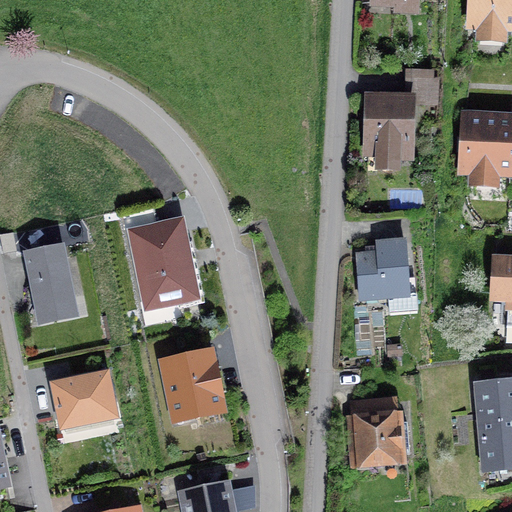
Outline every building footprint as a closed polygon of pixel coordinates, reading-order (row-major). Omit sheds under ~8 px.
[(395,4),(395,10),(415,11),(415,0),(373,0),(373,3),(395,4)] [(511,0),(471,0),(470,28),(468,30),(476,30),(476,40),(505,42),(505,32),(511,31),(511,0)] [(387,153),(387,158),(409,159),(410,105),(435,106),(437,72),(411,71),(410,101),(369,100),(368,152),(387,153)] [(511,177),(511,117),(463,115),(464,116),(461,173),(460,174),(469,175),(469,185),(482,188),(495,186),(496,176),(511,177)] [(181,270),(178,256),(184,246),(180,224),(133,234),(146,302),(153,306),(162,304),(166,298),(186,294),(189,288),(187,274),(181,270)] [(357,256),(360,299),(409,296),(405,242),(377,244),(377,254),(357,256)] [(75,317),(61,248),(27,256),(41,324),(75,317)] [(511,259),(495,258),(496,260),(494,300),(493,301),(508,302),(509,327),(511,326),(511,259)] [(221,411),(209,354),(164,363),(176,421),(221,411)] [(116,418),(107,374),(53,385),(62,429),(116,418)] [(511,468),(511,382),(477,385),(484,472),(511,468)] [(399,459),(399,455),(410,454),(407,423),(396,424),(394,402),(352,405),(357,462),(399,459)] [(231,511),(226,485),(182,494),(186,511),(231,511)]
